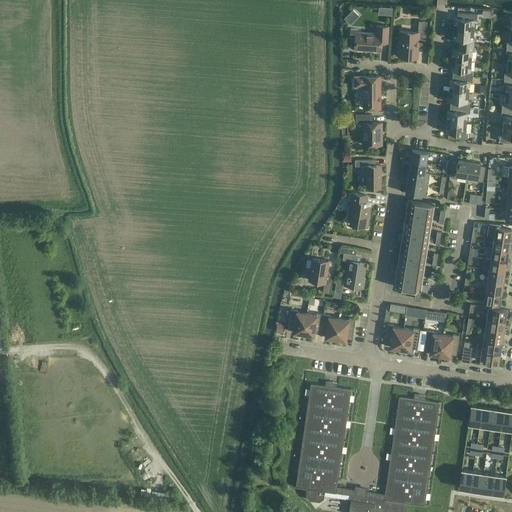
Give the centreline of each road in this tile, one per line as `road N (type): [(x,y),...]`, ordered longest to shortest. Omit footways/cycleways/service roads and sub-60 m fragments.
road 1 (track): [(196,511),(94,354),(73,345),(0,351)]
road 2 (residential): [(377,297),(391,207),(390,129)]
road 3 (residential): [(377,297),(441,307),(467,207)]
road 4 (residential): [(511,382),(366,361)]
